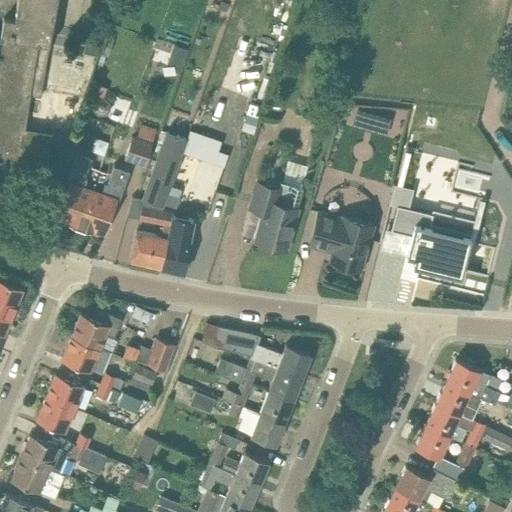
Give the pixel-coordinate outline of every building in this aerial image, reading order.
[(0,165),(18,169),(22,140),(19,139),(21,128),(24,128),(30,94),(41,96),(56,0),(17,0),(15,20),(4,18),(0,40),(0,165)] [(87,31),(84,51),(99,53),(100,53),(97,63),(102,65),(106,55),(108,55),(114,39),(103,34),(97,33),(94,32),(87,31)] [(183,59),(187,48),(174,44),(170,55),(183,59)] [(107,89),(107,87),(94,83),(94,84),(90,94),(103,98),(107,89)] [(353,123),(366,127),(371,111),(358,107),(353,123)] [(134,133),(125,158),(146,166),(155,141),(153,140),(157,129),(142,124),(138,135),(134,133)] [(202,158),(210,136),(189,129),(185,140),(181,150),(183,151),(202,158)] [(185,140),(166,133),(143,199),(131,196),(127,216),(139,219),(139,218),(163,224),(160,235),(137,230),(131,259),(161,266),(163,254),(166,255),(173,218),(175,212),(142,205),(144,199),(164,206),(165,203),(169,192),(183,151),(181,150),(185,140)] [(68,222),(81,227),(96,187),(85,183),(88,176),(85,175),(92,156),(77,151),(65,182),(68,183),(65,192),(58,215),(69,219),(68,222)] [(291,161),(286,183),(303,187),(308,165),(291,161)] [(96,187),(81,227),(92,231),(93,227),(104,231),(116,198),(119,199),(129,170),(116,165),(108,184),(105,183),(102,190),(96,187)] [(256,181),(249,206),(264,210),(256,239),(286,248),(303,188),(281,182),(279,187),(256,181)] [(394,182),(392,193),(411,198),(414,186),(394,182)] [(169,192),(165,203),(176,207),(179,196),(169,192)] [(414,256),(413,264),(462,272),(470,228),(428,220),(429,211),(393,204),(389,230),(410,233),(406,254),(414,256)] [(320,206),(309,243),(326,248),(328,243),(334,245),(329,260),(360,269),(374,222),(320,206)] [(176,219),(173,218),(166,255),(163,254),(161,266),(184,271),(188,252),(196,219),(177,215),(176,219)] [(0,304),(13,310),(22,287),(0,277),(0,304)] [(0,331),(3,333),(13,310),(0,304),(0,331)] [(81,311),(72,334),(99,345),(105,332),(114,336),(122,317),(99,308),(95,317),(81,311)] [(266,361),(302,375),(306,364),(306,365),(310,353),(286,343),(281,355),(264,348),(268,338),(260,334),(252,332),(217,324),(217,326),(215,339),(213,345),(251,354),(250,355),(266,361)] [(89,369),(99,345),(72,334),(62,358),(89,369)] [(157,336),(147,363),(164,369),(174,343),(157,336)] [(123,354),(134,358),(139,346),(128,342),(123,354)] [(266,361),(250,355),(246,367),(220,357),(215,372),(240,382),(242,378),(252,382),(256,373),(271,379),(268,388),(293,398),(298,387),(297,387),(302,375),(266,361)] [(501,391),(485,384),(490,373),(456,357),(456,358),(455,358),(451,368),(446,380),(482,397),(481,397),(495,404),(501,391)] [(105,371),(100,382),(111,387),(112,384),(119,387),(122,379),(116,377),(116,376),(105,371)] [(56,372),(46,395),(73,406),(83,383),(56,372)] [(222,397),(233,401),(243,405),(252,382),(242,378),(240,382),(237,391),(226,387),(222,397)] [(482,397),(446,380),(441,390),(440,390),(435,401),(436,401),(472,418),(473,417),(481,397),(482,397)] [(119,390),(111,387),(100,382),(96,393),(106,398),(106,397),(115,400),(119,390)] [(293,398),(268,388),(259,411),(284,420),(288,409),(289,409),(293,398)] [(210,411),(216,398),(195,390),(190,403),(210,411)] [(142,399),(123,391),(118,403),(137,412),(142,399)] [(64,429),(73,406),(46,395),(37,418),(64,429)] [(243,405),(233,401),(225,423),(235,427),(243,405)] [(472,418),(436,401),(435,401),(430,412),(431,412),(426,423),(450,434),(461,439),(466,428),(471,431),(466,442),(476,446),(486,424),(473,417),(472,418)] [(284,420),(259,411),(251,434),(275,443),(276,443),(280,432),(280,431),(284,420)] [(450,434),(426,423),(421,434),(420,434),(415,444),(416,445),(415,445),(440,457),(450,434)] [(509,450),(511,442),(511,436),(489,426),(483,438),(509,450)] [(80,431),(75,442),(85,446),(89,436),(80,431)] [(21,455),(49,467),(60,471),(69,449),(58,444),(49,440),(31,432),(21,455)] [(222,432),(218,441),(228,446),(235,449),(239,439),(222,432)] [(106,455),(85,446),(75,442),(69,454),(80,458),(79,460),(90,465),(88,468),(99,472),(106,455)] [(466,469),(476,446),(466,442),(456,464),(466,469)] [(146,460),(150,453),(136,447),(133,454),(146,460)] [(214,449),(209,461),(219,465),(224,454),(214,449)] [(227,455),(222,466),(259,482),(264,472),(269,461),(268,461),(269,460),(245,449),(240,461),(227,455)] [(49,467),(21,455),(11,479),(54,496),(59,486),(44,480),(49,467)] [(254,493),(259,482),(222,466),(222,467),(219,466),(219,465),(209,461),(199,483),(208,487),(210,488),(215,477),(230,484),(225,494),(250,504),(255,494),(254,493)] [(419,498),(434,506),(435,505),(438,507),(444,497),(450,499),(458,481),(432,468),(429,475),(407,463),(406,464),(400,475),(401,475),(395,486),(419,498)] [(394,511),(411,511),(419,498),(395,486),(390,496),(389,496),(384,506),(384,507),(394,511)] [(210,488),(208,487),(205,493),(198,508),(207,511),(246,511),(249,505),(250,505),(250,504),(225,494),(210,488)] [(0,511),(42,511),(44,508),(6,492),(0,506),(0,511)] [(156,508),(166,511),(178,511),(182,504),(161,495),(156,508)]
